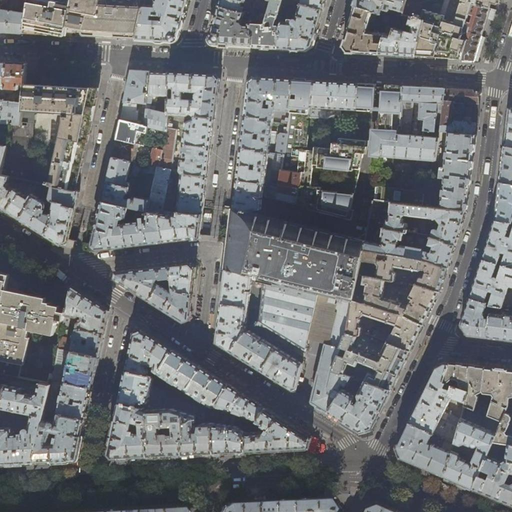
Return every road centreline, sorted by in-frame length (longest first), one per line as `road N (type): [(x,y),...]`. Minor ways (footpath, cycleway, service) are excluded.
road 1 (tertiary): [(0,488),(367,470)]
road 2 (residential): [(430,345),(478,214),(498,80)]
road 3 (residential): [(196,351),(208,247),(70,268)]
road 4 (residential): [(367,470),(345,441),(196,351)]
road 5 (residential): [(123,55),(84,224)]
road 6 (residential): [(498,80),(341,67)]
road 7 (residential): [(367,470),(430,345)]
road 8 (residential): [(236,61),(218,188)]
road 9 (residential): [(123,55),(0,47)]
